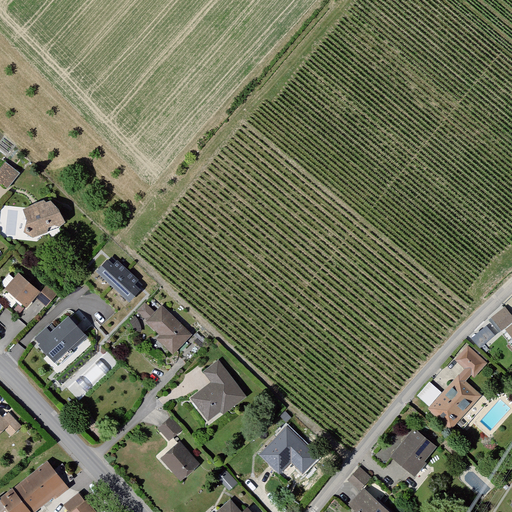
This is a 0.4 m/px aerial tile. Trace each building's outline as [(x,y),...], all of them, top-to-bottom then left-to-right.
[(16,174),(3,165),(0,168),(0,184),(6,189),(16,174)] [(51,200),(23,210),(27,221),(24,232),(33,238),(61,227),(65,222),(59,209),(51,200)] [(140,289),(107,260),(95,273),(129,302),(140,289)] [(45,294),(21,275),(9,290),(30,306),(39,300),(49,308),(58,296),(49,289),(45,294)] [(143,319),(152,311),(143,303),(135,311),(143,319)] [(152,311),(143,319),(158,334),(153,338),(171,355),(192,332),(160,303),(152,311)] [(511,322),(511,318),(503,307),(490,317),(500,330),(505,328),(511,322)] [(86,337),(69,317),(38,345),(55,364),(86,337)] [(473,336),(482,346),(497,333),(487,323),(473,336)] [(485,364),(466,345),(452,360),(460,368),(468,375),(470,378),(485,364)] [(244,395),(215,358),(199,370),(208,382),(189,397),(207,420),(218,411),(221,414),(244,395)] [(460,368),(453,376),(460,383),(468,375),(460,368)] [(460,383),(453,376),(440,392),(428,405),(451,425),(476,397),(460,383)] [(428,405),(440,392),(427,380),(415,394),(428,405)] [(6,418),(0,410),(0,436),(8,429),(16,420),(10,414),(6,418)] [(180,429),(168,416),(156,427),(167,440),(180,429)] [(24,427),(16,420),(8,429),(16,437),(24,427)] [(283,421),(252,454),(277,477),(290,463),(292,465),(310,447),(283,421)] [(433,446),(407,427),(386,454),(413,474),(433,446)] [(198,463),(176,439),(157,456),(179,480),(198,463)] [(40,511),(70,489),(50,464),(6,498),(16,511),(40,511)] [(369,476),(357,466),(346,480),(357,490),(369,476)] [(228,468),(220,473),(231,488),(239,482),(228,468)] [(390,511),(361,488),(347,505),(354,511),(390,511)] [(72,511),(74,511),(85,504),(79,497),(68,506),(72,511)] [(238,509),(228,498),(212,511),(249,511),(244,505),(238,509)] [(98,511),(90,500),(85,504),(74,511),(98,511)]
